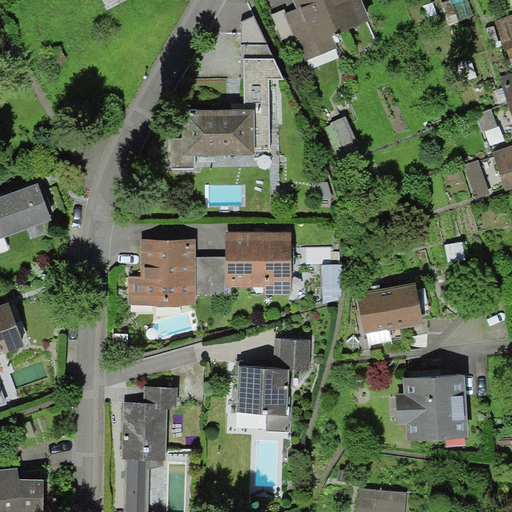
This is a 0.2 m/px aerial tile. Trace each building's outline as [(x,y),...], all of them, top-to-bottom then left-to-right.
[(128,0),(103,0),(109,12),(130,2),(128,0)] [(367,16),(360,0),(292,0),(295,6),(273,15),(293,63),(333,47),(327,32),(367,16)] [(432,0),(422,4),(427,17),(437,13),(432,0)] [(511,15),(498,21),(511,56),(511,15)] [(61,49),(41,59),(48,72),(68,62),(61,49)] [(193,149),(250,149),(268,149),(268,73),(280,71),(271,54),(242,56),(242,103),(184,103),(184,136),(172,136),(172,165),(193,165),(193,149)] [(511,72),(500,77),(503,86),(507,98),(511,96),(511,72)] [(503,86),(486,92),(491,108),(508,102),(507,98),(503,86)] [(491,108),(476,113),(482,130),(497,124),(491,108)] [(346,113),(324,123),(340,159),(362,149),(346,113)] [(511,143),(493,150),(506,186),(511,184),(511,143)] [(468,144),(457,149),(477,197),(490,192),(476,158),(474,158),(468,144)] [(36,177),(0,190),(0,234),(50,216),(36,177)] [(243,186),(206,186),(206,207),(242,207),(243,186)] [(225,230),(225,253),(225,283),(263,283),(263,291),(292,291),(291,229),(225,230)] [(193,236),(140,238),(141,274),(127,274),(128,305),(195,303),(195,290),(193,254),(193,236)] [(225,253),(193,254),(195,290),(226,289),(225,283),(225,253)] [(417,279),(356,292),(364,331),(425,318),(417,279)] [(8,296),(0,299),(0,348),(24,341),(8,296)] [(309,367),(309,336),(276,335),(276,361),(276,367),(291,367),(309,367)] [(276,361),(237,360),(236,407),(289,408),(291,367),(276,367),(276,361)] [(459,373),(405,378),(406,392),(395,393),(397,417),(407,416),(409,432),(464,427),(459,373)] [(143,400),(122,399),(121,457),(127,457),(124,511),(147,511),(150,469),(167,458),(168,404),(175,404),(175,382),(144,381),(143,400)] [(0,511),(41,511),(42,473),(17,473),(16,463),(0,464),(0,511)] [(405,511),(407,488),(359,486),(358,511),(405,511)]
